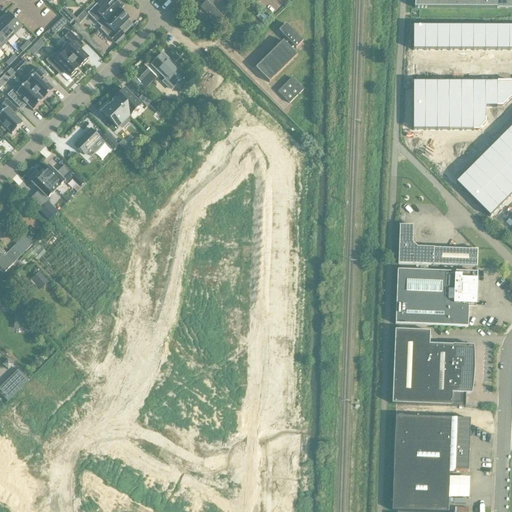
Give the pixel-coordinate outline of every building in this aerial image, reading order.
[(111,0),(102,10),(97,5),(87,14),(101,28),(102,29),(120,11),(121,9),(118,6),(119,5),(114,0),(113,1),(112,0),(111,0)] [(220,28),(230,18),(227,14),(233,9),(224,0),(210,0),(201,9),(213,21),(211,22),(215,26),(216,24),(220,28)] [(511,0),(414,0),(414,9),(511,9),(511,0)] [(123,14),(120,11),(102,29),(101,28),(100,30),(114,44),(123,35),(119,30),(129,20),(128,18),(129,17),(124,13),(123,14)] [(14,36),(22,28),(8,15),(1,22),(14,36)] [(71,15),(65,20),(70,25),(75,19),(71,15)] [(62,19),(56,24),(61,29),(67,24),(62,19)] [(0,35),(7,43),(14,36),(1,22),(0,23),(0,35)] [(77,24),(73,28),(80,36),(84,32),(77,24)] [(285,26),(278,33),(295,49),(302,42),(285,26)] [(424,29),(413,29),(413,38),(413,52),(425,52),(424,29)] [(437,29),(424,29),(425,52),(437,52),(437,29)] [(449,29),(437,29),(437,52),(449,52),(449,29)] [(449,29),(449,52),(461,52),(461,29),(449,29)] [(473,29),(461,29),(461,52),(473,52),(473,29)] [(485,29),(473,29),(473,52),(485,52),(485,29)] [(497,29),(485,29),(485,52),(497,52),(497,29)] [(509,29),(497,29),(497,52),(509,52),(509,29)] [(69,43),(61,51),(79,69),(82,66),(83,67),(88,61),(80,52),(78,50),(82,45),(70,32),(64,38),(69,43)] [(269,84),(296,57),(282,43),(255,70),(269,84)] [(34,46),(28,52),(33,57),(39,51),(34,46)] [(98,46),(94,50),(102,57),(106,53),(98,46)] [(51,57),(45,62),(58,75),(63,70),(71,79),(77,73),(76,72),(79,69),(61,51),(53,59),(51,57)] [(152,66),(167,81),(164,83),(171,91),(185,77),(167,59),(166,60),(162,56),(152,66)] [(16,65),(11,69),(16,74),(20,69),(16,65)] [(145,67),(134,77),(140,83),(151,73),(145,67)] [(31,79),(26,84),(43,101),(54,91),(42,79),(46,76),(40,70),(37,74),(34,71),(28,76),(31,79)] [(132,76),(129,79),(142,92),(145,88),(140,83),(134,77),(132,76)] [(4,77),(0,80),(0,89),(8,81),(4,77)] [(300,94),(303,91),(292,80),(288,83),(288,82),(287,83),(288,84),(278,94),(289,105),(299,95),(300,95),(300,94)] [(43,101),(26,84),(16,95),(13,91),(7,96),(20,109),(25,104),(27,106),(33,112),(43,101)] [(424,84),(413,84),(413,108),(424,108),(424,84)] [(436,84),(424,84),(424,108),(436,108),(436,84)] [(448,84),(436,84),(436,108),(448,108),(448,84)] [(460,84),(448,84),(448,108),(460,108),(460,84)] [(473,84),(460,84),(460,108),(472,108),(473,84)] [(473,84),(472,108),(485,108),(485,84),(473,84)] [(497,84),(485,84),(485,108),(497,108),(497,84)] [(511,84),(497,84),(497,108),(502,108),(511,97),(511,84)] [(114,101),(114,102),(129,118),(140,107),(125,91),(114,101)] [(148,99),(143,104),(147,107),(151,103),(148,99)] [(0,123),(12,136),(23,125),(14,116),(18,112),(7,100),(2,105),(7,109),(0,115),(0,123)] [(109,107),(102,113),(118,129),(129,118),(114,102),(113,103),(113,102),(109,106),(109,107)] [(424,108),(413,108),(413,111),(413,132),(424,132),(424,108)] [(436,108),(424,108),(424,132),(436,132),(436,108)] [(448,108),(436,108),(436,132),(448,132),(448,108)] [(460,108),(448,108),(448,132),(460,132),(460,108)] [(472,108),(460,108),(460,132),(472,132),(472,108)] [(485,108),(472,108),(472,132),(478,132),(485,125),(485,108)] [(90,131),(75,146),(83,155),(88,149),(94,155),(104,145),(111,152),(117,146),(105,134),(99,140),(90,131)] [(511,138),(507,134),(499,142),(511,155),(511,138)] [(123,140),(118,145),(122,149),(125,152),(126,153),(127,154),(132,149),(130,147),(123,140)] [(511,155),(499,142),(490,150),(507,167),(511,161),(511,155)] [(490,150),(482,159),(498,176),(507,167),(490,150)] [(244,154),(230,169),(238,176),(252,162),(244,154)] [(482,159),(473,168),(490,184),(498,176),(482,159)] [(252,162),(238,176),(244,182),(258,168),(252,162)] [(43,172),(40,175),(56,191),(64,183),(66,185),(71,179),(75,176),(74,176),(64,166),(58,172),(59,173),(57,175),(56,174),(49,167),(43,173),(43,172)] [(511,172),(507,167),(498,176),(511,188),(511,172)] [(258,168),(244,182),(251,189),(265,174),(258,168)] [(473,168),(464,176),(481,192),(490,184),(473,168)] [(265,174),(251,189),(258,196),(272,182),(265,174)] [(37,193),(31,199),(41,210),(47,204),(50,201),(48,199),(56,191),(40,175),(37,178),(32,184),(39,191),(40,192),(38,194),(37,193)] [(75,176),(71,179),(80,187),(84,183),(75,175),(75,176)] [(464,176),(456,184),(473,201),(481,192),(464,176)] [(511,188),(498,176),(490,184),(507,201),(511,195),(511,188)] [(122,190),(114,198),(116,200),(130,211),(138,202),(130,195),(135,190),(124,180),(118,187),(122,190)] [(490,184),(481,192),(498,209),(507,201),(490,184)] [(216,190),(201,204),(211,213),(224,200),(228,204),(233,199),(223,189),(219,193),(216,190)] [(481,192),(473,201),(490,217),(498,209),(481,192)] [(105,205),(100,211),(110,221),(115,216),(123,222),(131,213),(130,211),(116,200),(109,208),(105,205)] [(40,211),(39,212),(49,222),(50,221),(51,220),(57,214),(47,204),(41,210),(40,211)] [(249,214),(249,225),(269,226),(269,215),(249,214)] [(187,221),(184,234),(204,238),(207,227),(211,228),(213,222),(198,219),(197,223),(187,221)] [(249,225),(248,234),(269,234),(269,226),(249,225)] [(398,265),(433,267),(433,266),(476,268),(477,268),(477,251),(474,251),(434,250),(434,249),(417,249),(412,244),(413,227),(399,226),(398,265)] [(32,258),(86,312),(108,290),(49,232),(27,254),(19,262),(23,267),(32,258)] [(184,234),(182,245),(204,250),(204,249),(202,249),(202,248),(204,238),(184,234)] [(248,234),(248,242),(269,242),(269,234),(248,234)] [(25,236),(20,241),(21,241),(28,249),(33,245),(33,244),(25,236)] [(20,241),(16,245),(17,246),(24,253),(28,249),(21,241),(20,241)] [(248,242),(248,250),(266,251),(268,251),(269,242),(248,242)] [(16,245),(12,249),(12,250),(20,258),(24,253),(17,246),(16,245)] [(182,245),(182,246),(184,247),(182,256),(202,260),(204,250),(182,245)] [(0,248),(0,272),(0,273),(1,273),(1,274),(2,274),(3,274),(3,273),(5,273),(16,262),(8,254),(7,254),(4,257),(3,255),(2,254),(4,252),(0,248)] [(12,249),(7,254),(8,254),(16,262),(20,258),(12,250),(12,249)] [(246,250),(245,258),(266,259),(266,251),(248,250),(246,250)] [(182,256),(180,267),(200,271),(202,260),(182,256)] [(245,258),(245,267),(265,267),(266,259),(245,258)] [(180,267),(178,277),(198,281),(200,271),(180,267)] [(245,267),(245,278),(265,278),(265,267),(245,267)] [(476,305),(476,301),(477,274),(397,271),(395,325),(468,327),(468,305),(476,305)] [(39,273),(31,280),(41,291),(49,283),(39,273)] [(173,287),(196,292),(196,290),(198,281),(178,277),(176,287),(173,287)] [(245,283),(245,295),(265,295),(265,284),(245,283)] [(173,287),(171,299),(191,303),(191,302),(193,292),(196,293),(196,292),(173,287)] [(245,295),(244,306),(264,306),(265,295),(245,295)] [(170,307),(169,311),(188,316),(191,303),(171,299),(169,307),(170,307)] [(242,305),(241,316),(262,317),(262,307),(264,307),(264,306),(244,306),(242,305)] [(241,316),(241,327),(261,328),(261,327),(263,327),(263,322),(262,322),(262,317),(241,316)] [(98,319),(96,327),(102,328),(99,344),(112,347),(115,329),(111,328),(112,322),(98,319)] [(170,320),(165,332),(183,341),(189,329),(170,320)] [(241,327),(241,338),(263,339),(263,338),(261,338),(261,328),(241,327)] [(395,331),(393,368),(474,371),(474,359),(473,348),(429,346),(430,333),(395,331)] [(165,332),(160,343),(162,344),(178,352),(183,341),(165,332)] [(263,339),(241,338),(243,338),(243,349),(263,349),(263,339)] [(162,344),(157,353),(176,362),(180,353),(178,352),(162,344)] [(86,356),(79,363),(93,377),(97,374),(98,375),(101,371),(100,370),(101,369),(94,362),(99,357),(89,346),(83,352),(86,356)] [(243,349),(242,360),(262,361),(263,349),(243,349)] [(157,353),(153,362),(171,371),(176,362),(157,353)] [(8,360),(3,366),(8,371),(13,365),(8,360)] [(153,362),(149,371),(167,380),(171,371),(153,362)] [(68,367),(62,373),(72,383),(77,378),(85,386),(93,378),(93,377),(79,363),(71,371),(68,367)] [(241,366),(241,376),(261,377),(262,366),(241,366)] [(392,405),(396,405),(465,408),(466,394),(471,395),(473,383),(474,371),(393,368),(392,405)] [(17,371),(0,388),(0,395),(7,402),(28,381),(17,371)] [(149,371),(144,380),(160,388),(162,389),(167,380),(149,371)] [(241,376),(240,385),(261,386),(261,377),(241,376)] [(54,388),(46,396),(60,410),(64,406),(65,407),(69,403),(68,402),(69,401),(62,394),(66,389),(56,379),(50,385),(54,388)] [(142,379),(137,390),(155,399),(160,388),(144,380),(142,379)] [(240,385),(240,393),(260,394),(261,386),(240,385)] [(137,390),(131,401),(149,410),(155,399),(137,390)] [(240,393),(240,401),(260,401),(260,394),(240,393)] [(35,400),(29,406),(40,416),(45,411),(52,418),(60,410),(46,396),(39,403),(35,400)] [(240,401),(240,410),(242,410),(260,410),(260,401),(240,401)] [(181,405),(178,419),(185,421),(182,431),(194,433),(199,414),(188,411),(189,407),(181,405)] [(242,410),(242,417),(262,418),(262,410),(260,410),(242,410)] [(199,414),(194,433),(199,434),(199,436),(204,437),(204,436),(206,436),(208,426),(215,428),(218,413),(210,411),(209,416),(199,414)] [(8,415),(0,423),(0,440),(0,441),(17,424),(8,415)] [(392,511),(398,511),(405,511),(447,511),(449,472),(468,472),(470,420),(441,419),(433,415),(431,419),(395,417),(392,511)] [(242,417),(241,426),(261,427),(262,418),(242,417)] [(17,424),(0,441),(9,449),(25,433),(17,424)] [(241,426),(241,435),(261,436),(261,427),(241,426)] [(25,433),(9,449),(17,457),(34,441),(25,433)] [(241,435),(240,446),(261,447),(261,436),(241,435)] [(106,438),(98,447),(114,460),(121,452),(125,455),(130,449),(119,439),(114,444),(106,438)] [(34,441),(17,457),(26,466),(42,450),(34,441)] [(98,447),(91,455),(107,468),(114,460),(98,447)] [(91,455),(84,463),(100,476),(107,468),(91,455)] [(148,461),(142,480),(154,484),(160,464),(148,461)] [(78,471),(76,473),(84,479),(79,484),(90,494),(95,488),(92,485),(100,476),(84,463),(78,470),(78,471)] [(160,464),(154,484),(165,487),(164,489),(165,489),(171,468),(160,464)] [(171,468),(165,489),(176,493),(182,474),(171,470),(172,468),(171,468)] [(182,474),(176,493),(187,497),(193,477),(182,474)] [(193,477),(187,497),(199,500),(205,481),(193,477)] [(239,477),(238,488),(258,489),(259,478),(239,477)] [(238,488),(238,499),(258,500),(258,489),(238,488)] [(238,499),(237,510),(257,511),(258,500),(238,499)] [(85,511),(97,511),(97,510),(101,508),(96,501),(84,509),(85,511)]
